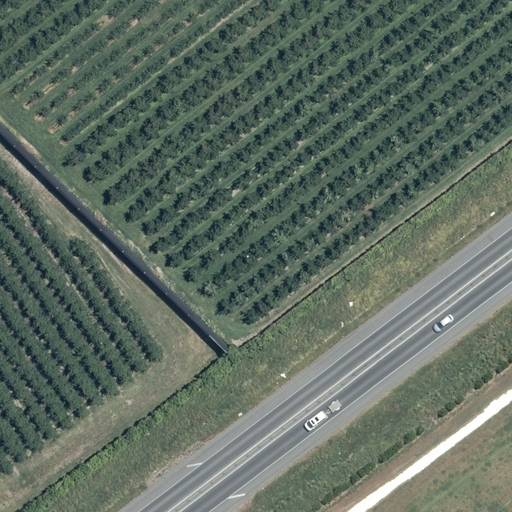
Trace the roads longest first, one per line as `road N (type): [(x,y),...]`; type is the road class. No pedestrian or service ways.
road 1 (trunk): [(150,511),(511,237)]
road 2 (trunk): [(511,273),(197,511)]
